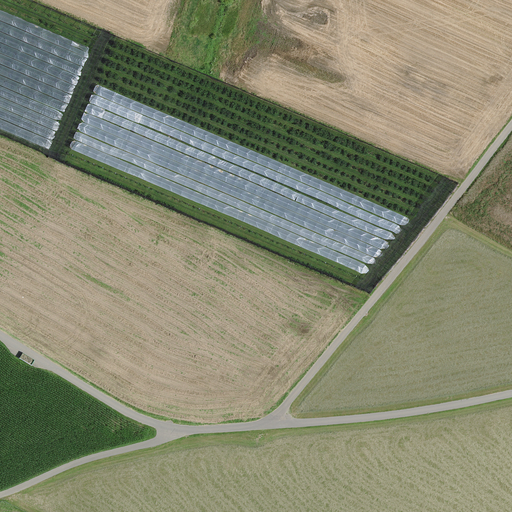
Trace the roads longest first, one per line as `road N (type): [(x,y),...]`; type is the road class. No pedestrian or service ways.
road 1 (unclassified): [(511,125),(272,423)]
road 2 (unclassified): [(272,423),(373,417),(511,392)]
road 3 (unclassified): [(0,334),(166,433)]
road 4 (unclassified): [(166,433),(0,494)]
